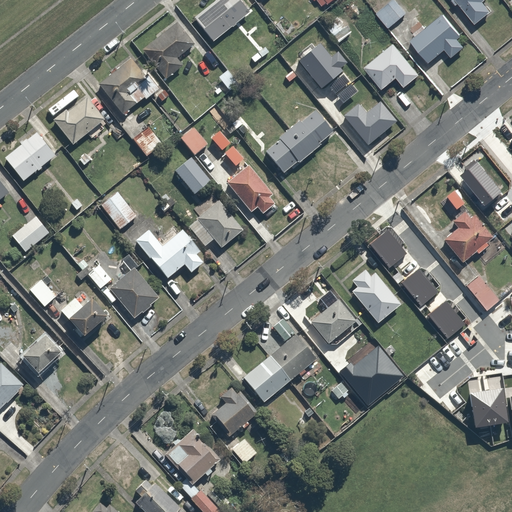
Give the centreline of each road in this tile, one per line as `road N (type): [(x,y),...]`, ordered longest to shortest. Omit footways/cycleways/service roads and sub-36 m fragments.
road 1 (unclassified): [(20,511),(119,401),(511,79)]
road 2 (secondary): [(0,108),(138,0)]
